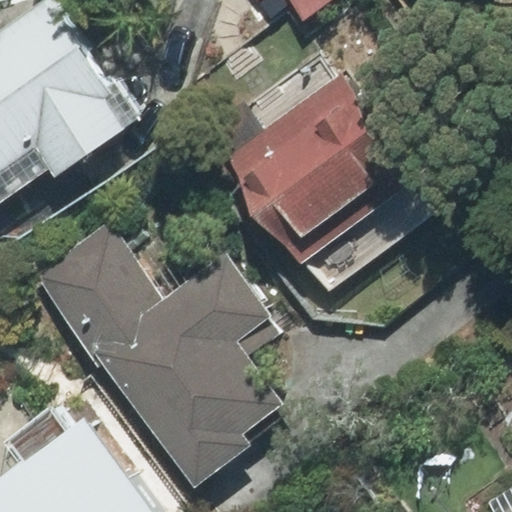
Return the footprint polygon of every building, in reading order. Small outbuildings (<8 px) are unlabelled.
[(340,0),(286,0),(304,25),(340,0)] [(135,137),(50,3),(0,34),(0,175),(33,154),(54,187),(135,137)] [(419,186),(343,80),(227,163),(304,269),(419,186)] [(238,345),(278,318),(234,253),(171,296),(119,220),(37,276),(185,492),(289,420),(238,345)] [(148,511),(89,423),(0,482),(0,511),(148,511)]
